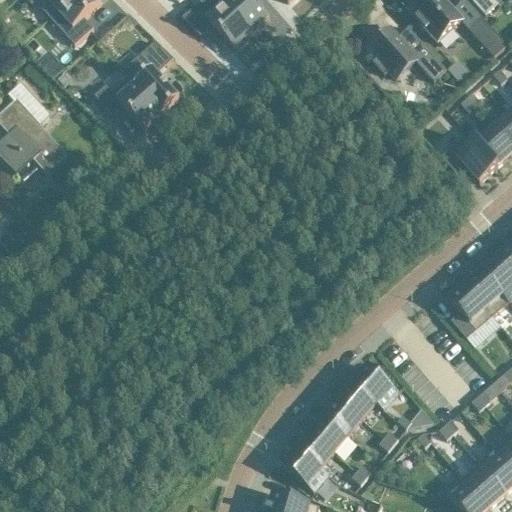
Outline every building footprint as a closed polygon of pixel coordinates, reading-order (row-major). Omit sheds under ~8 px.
[(24,0),(31,8),(35,5),(50,22),(73,0),(24,0)] [(94,0),(73,0),(50,22),(75,49),(93,32),(84,22),(101,7),(94,0)] [(217,0),(206,0),(182,22),(188,27),(200,39),(211,29),(234,54),(251,38),(217,0)] [(217,0),(251,38),(269,22),(249,0),(217,0)] [(441,0),(413,0),(404,9),(437,46),(463,24),(441,0)] [(491,0),(468,0),(485,19),(498,7),(491,0)] [(481,20),(468,32),(494,61),(507,49),(481,20)] [(434,86),(446,74),(408,31),(398,40),(391,32),(368,52),(377,61),(372,65),(384,79),(389,75),(396,83),(415,65),(434,86)] [(156,45),(122,76),(128,83),(128,82),(161,119),(179,103),(157,78),(173,63),(165,55),(156,45)] [(459,63),(447,74),(463,91),(474,81),(459,63)] [(498,74),(492,79),(500,88),(506,83),(498,74)] [(64,78),(58,84),(64,91),(70,85),(64,78)] [(106,90),(94,100),(111,119),(121,110),(144,135),(161,119),(128,82),(128,83),(112,97),(106,90)] [(67,159),(39,129),(51,118),(21,86),(8,98),(14,105),(0,117),(0,128),(4,133),(6,131),(11,136),(0,146),(0,162),(15,179),(33,163),(46,177),(67,159)] [(480,106),(472,97),(466,102),(474,111),(480,106)] [(474,111),(466,102),(460,108),(468,117),(474,111)] [(511,122),(509,119),(493,133),(511,155),(511,122)] [(511,158),(511,155),(493,133),(477,147),(497,171),(511,158)] [(477,147),(469,137),(451,154),(467,172),(480,187),(497,171),(477,147)] [(467,172),(451,154),(442,162),(458,180),(467,172)] [(511,248),(498,261),(511,276),(511,248)] [(511,303),(511,276),(498,261),(482,275),(509,306),(511,303)] [(509,306),(482,275),(466,289),(493,320),(509,306)] [(493,320),(466,289),(449,304),(460,317),(476,335),(493,320)] [(476,335),(460,317),(451,325),(467,343),(476,335)] [(399,397),(388,388),(391,385),(379,375),(377,378),(367,370),(353,387),(384,414),(399,397)] [(384,414),(353,387),(339,404),(363,424),(376,408),(383,415),(384,414)] [(491,405),(483,396),(477,401),(485,410),(491,405)] [(485,410),(477,401),(471,406),(479,416),(485,410)] [(349,441),(363,424),(339,404),(325,420),(349,441)] [(397,425),(407,433),(412,427),(402,419),(397,425)] [(349,441),(325,420),(311,437),(335,457),(349,441)] [(459,433),(451,424),(445,429),(453,438),(459,433)] [(453,438),(445,429),(439,435),(447,444),(453,438)] [(393,450),(398,444),(389,436),(384,442),(393,450)] [(335,457),(311,437),(297,453),(328,480),(329,479),(321,473),(335,457)] [(423,438),(417,443),(425,452),(431,447),(423,438)] [(511,441),(511,440),(494,454),(511,473),(511,441)] [(384,442),(379,448),(388,456),(393,450),(384,442)] [(328,480),(297,453),(282,470),(314,497),(328,480)] [(511,492),(511,473),(494,454),(478,468),(505,499),(511,492)] [(489,511),(505,499),(478,468),(462,482),(487,511),(489,511)] [(371,477),(362,469),(357,476),(366,483),(371,477)] [(366,483),(357,476),(351,482),(361,489),(366,483)] [(446,496),(433,482),(424,490),(440,508),(448,501),(445,497),(446,496)] [(487,511),(462,482),(446,496),(445,497),(448,501),(458,511),(487,511)] [(318,511),(319,511),(273,497),(268,511),(318,511)]
